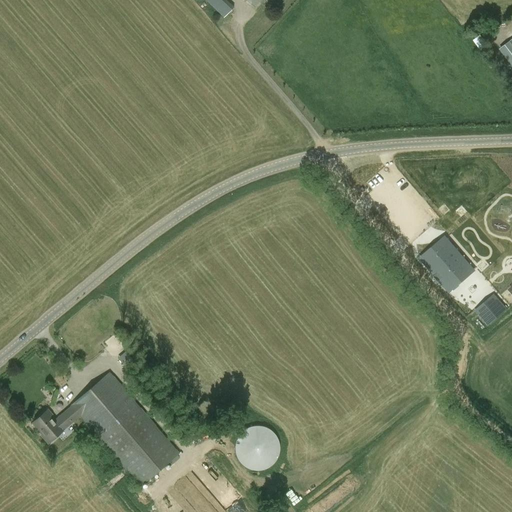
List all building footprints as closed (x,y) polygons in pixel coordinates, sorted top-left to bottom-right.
[(205,0),(224,17),(233,7),(225,0),(205,0)] [(473,40),(480,51),(487,46),(480,35),(473,40)] [(511,40),(500,50),(511,65),(509,66),(511,69),(511,40)] [(420,249),(416,252),(428,267),(427,268),(431,273),(433,272),(445,286),(449,283),(469,265),(440,232),(420,249)] [(506,309),(497,298),(477,315),(487,326),(506,309)] [(110,372),(53,420),(46,411),(31,424),(33,425),(41,434),(41,435),(48,443),(79,416),(88,426),(122,467),(140,487),(179,453),(110,372)] [(245,440),(239,439),(238,465),(275,468),(277,428),(246,426),(245,440)]
